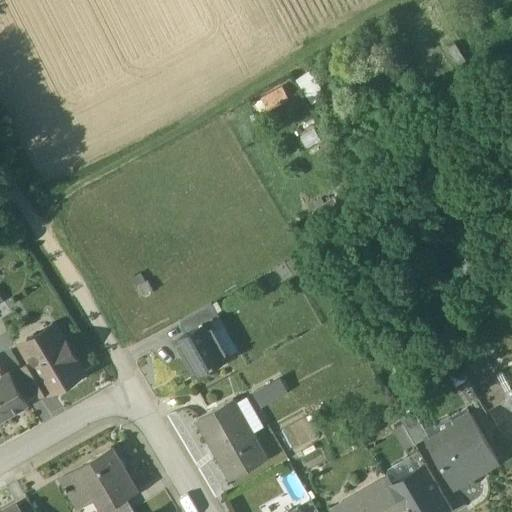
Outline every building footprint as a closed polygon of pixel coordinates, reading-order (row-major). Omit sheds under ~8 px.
[(419,146),(397,108),(383,116),(404,155),(419,146)] [(145,285),(133,291),(138,301),(150,294),(145,285)] [(210,307),(179,324),(186,336),(207,325),(207,326),(218,320),(210,307)] [(186,336),(174,343),(194,378),(226,360),(207,326),(207,325),(186,336)] [(82,377),(54,331),(39,340),(33,339),(26,343),(24,349),(22,351),(31,366),(48,394),(49,395),(62,387),(64,382),(70,378),(71,379),(77,380),(82,377)] [(485,360),(462,373),(486,415),(509,401),(496,378),(485,360)] [(48,394),(31,366),(21,372),(38,400),(48,394)] [(511,391),(510,393),(500,375),(496,378),(509,401),(511,406),(511,391)] [(8,376),(0,380),(0,422),(27,407),(8,376)] [(279,382),(253,397),(260,410),(286,395),(279,382)] [(261,431),(245,401),(233,408),(249,436),(261,431)] [(233,408),(231,403),(195,423),(227,482),(263,462),(249,436),(233,408)] [(427,441),(411,414),(398,422),(414,449),(424,443),(427,441)] [(427,441),(424,443),(452,491),(496,465),(469,417),(427,441)] [(135,496),(109,452),(58,482),(64,491),(62,492),(64,496),(66,495),(71,503),(90,492),(101,511),(108,511),(124,503),(135,496)] [(412,458),(387,473),(393,484),(418,469),(412,458)] [(442,498),(425,469),(414,476),(431,504),(442,498)] [(431,504),(414,476),(391,489),(404,511),(436,511),(431,504)] [(388,484),(340,511),(404,511),(391,489),(388,484)] [(129,511),(124,503),(108,511),(129,511)]
